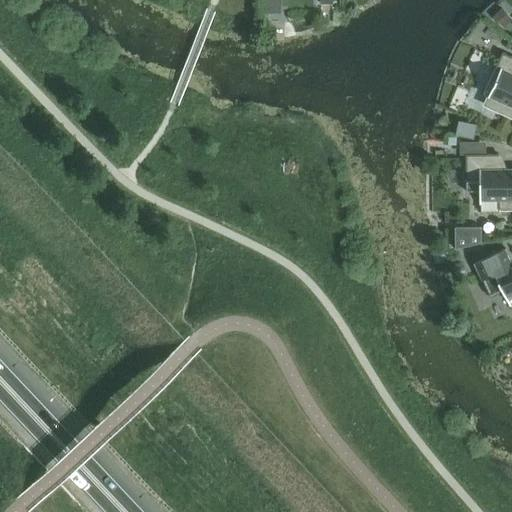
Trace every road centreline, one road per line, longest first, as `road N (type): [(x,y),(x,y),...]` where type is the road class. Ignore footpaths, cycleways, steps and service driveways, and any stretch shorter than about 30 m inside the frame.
road 1 (trunk): [(136,511),(0,366)]
road 2 (trunk): [(0,389),(114,511)]
